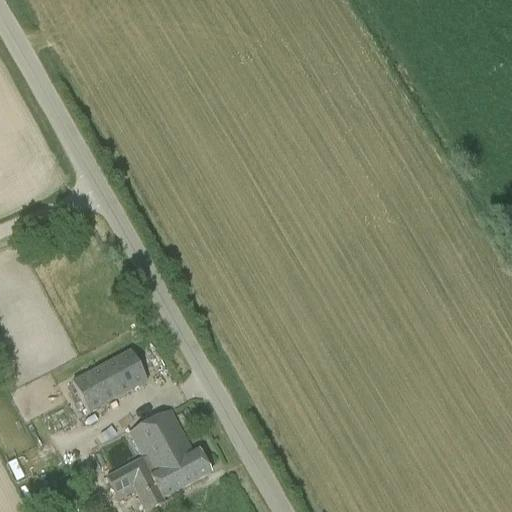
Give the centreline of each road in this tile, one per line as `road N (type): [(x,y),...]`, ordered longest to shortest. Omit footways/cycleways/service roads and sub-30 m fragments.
road 1 (unclassified): [(281,511),(97,191)]
road 2 (unclassified): [(97,191),(0,16)]
